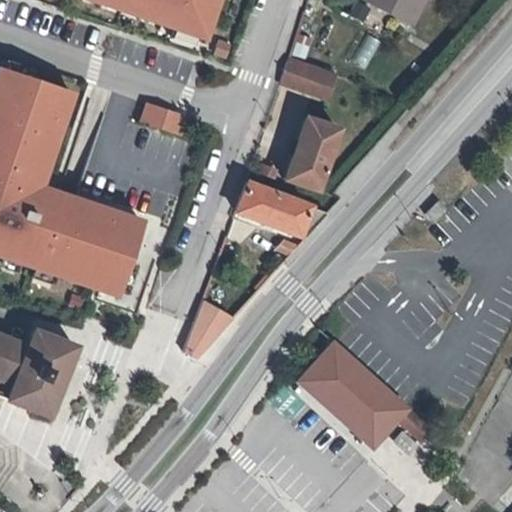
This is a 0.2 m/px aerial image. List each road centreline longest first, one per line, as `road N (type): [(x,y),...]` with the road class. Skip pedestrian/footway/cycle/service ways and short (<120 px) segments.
road 1 (primary): [(511,41),(303,271),(102,511)]
road 2 (primary): [(140,511),(275,338),(511,72)]
road 3 (residential): [(241,108),(0,36)]
road 4 (residential): [(241,108),(184,313)]
